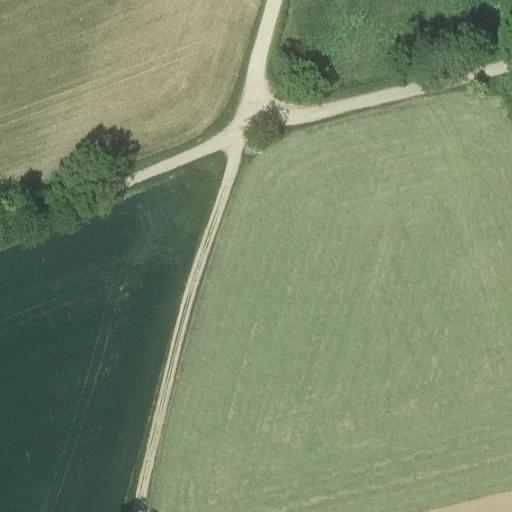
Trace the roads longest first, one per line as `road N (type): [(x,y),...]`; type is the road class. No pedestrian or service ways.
road 1 (track): [(249,129),(181,322),(137,511)]
road 2 (track): [(511,65),(249,129)]
road 3 (track): [(249,129),(0,232)]
road 4 (track): [(274,0),(249,129)]
